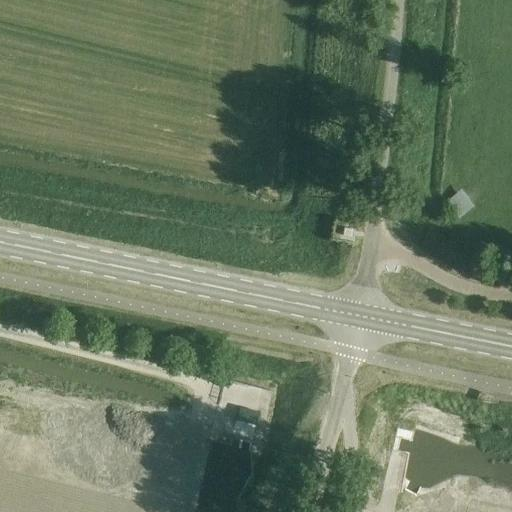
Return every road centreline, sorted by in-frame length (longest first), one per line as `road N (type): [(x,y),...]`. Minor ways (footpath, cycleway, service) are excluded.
road 1 (secondary): [(358,316),(0,241)]
road 2 (unclassified): [(379,236),(389,0)]
road 3 (unclassified): [(309,511),(358,316)]
road 4 (secondary): [(511,347),(358,316)]
road 5 (residential): [(379,236),(439,278),(511,293)]
